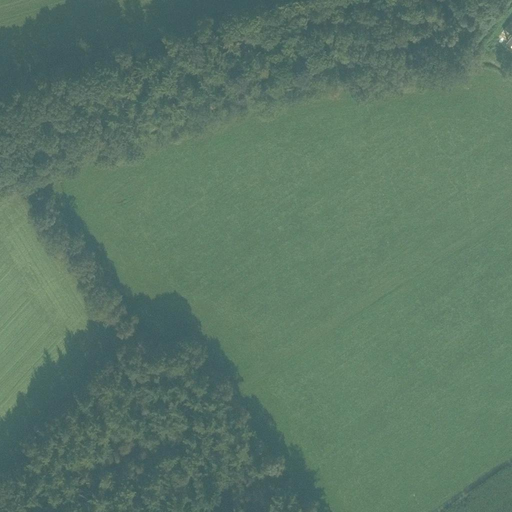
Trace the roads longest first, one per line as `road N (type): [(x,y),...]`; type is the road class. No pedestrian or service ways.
road 1 (track): [(0,169),(24,176),(152,379),(175,511)]
road 2 (track): [(0,98),(81,80),(279,0)]
